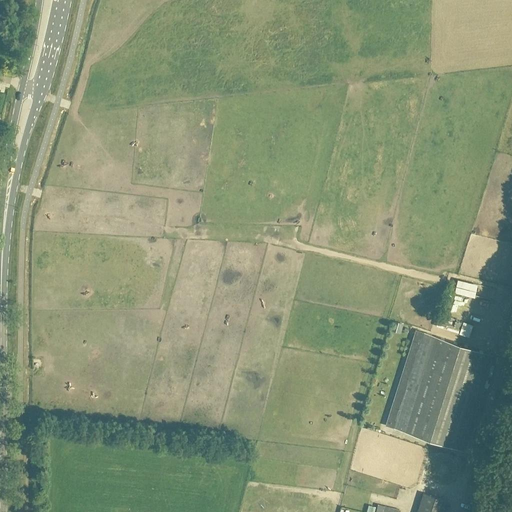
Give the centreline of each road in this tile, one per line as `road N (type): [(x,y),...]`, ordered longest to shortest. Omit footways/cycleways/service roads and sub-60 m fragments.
road 1 (secondary): [(1,511),(7,191)]
road 2 (secondary): [(7,191),(61,0)]
road 3 (secondary): [(37,0),(7,191)]
